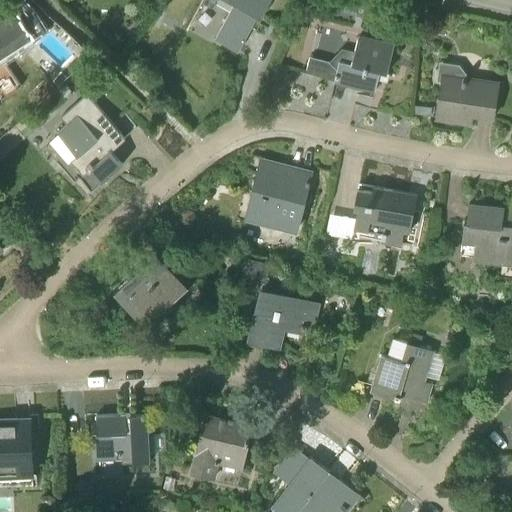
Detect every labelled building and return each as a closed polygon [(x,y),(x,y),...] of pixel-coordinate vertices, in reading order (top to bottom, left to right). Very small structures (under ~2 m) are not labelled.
[(270,0),(230,0),(235,2),(216,38),(239,50),(258,15),(261,17),(270,0)] [(336,0),(322,0),(322,8),(357,14),(358,4),(336,0)] [(0,56),(17,45),(44,27),(27,1),(0,19),(0,56)] [(337,72),(335,80),(376,90),(380,70),(387,72),(394,43),(359,35),(355,52),(342,49),(328,63),(337,72)] [(460,64),(440,61),(437,80),(443,81),(438,116),(461,120),(462,111),(493,116),(498,81),(467,77),(467,73),(460,64)] [(65,84),(58,90),(64,96),(71,90),(65,84)] [(64,142),(51,153),(77,182),(80,178),(92,191),(124,162),(112,149),(127,135),(88,92),(59,117),(64,123),(55,132),(64,142)] [(415,98),(413,111),(431,113),(433,100),(415,98)] [(260,165),(246,215),(297,228),(312,171),(288,164),(286,172),(260,165)] [(359,206),(353,233),(402,244),(405,230),(410,231),(418,194),(374,185),(373,189),(359,186),(355,205),(359,206)] [(467,221),(465,221),(463,239),(478,241),(476,255),(511,258),(511,206),(470,202),(467,221)] [(194,223),(197,217),(195,211),(189,208),(183,210),(180,216),(182,222),(188,225),(194,223)] [(124,289),(118,294),(148,327),(176,303),(173,300),(189,286),(158,251),(139,267),(138,265),(132,270),(133,272),(119,284),(124,289)] [(319,303),(262,289),(250,338),(279,345),(285,321),(313,328),(319,303)] [(425,382),(435,350),(409,342),(403,360),(382,354),(372,389),(401,398),(402,394),(427,401),(432,385),(425,382)] [(126,417),(126,411),(121,412),(121,413),(97,414),(99,460),(116,459),(116,452),(122,452),(122,462),(135,462),(135,461),(150,460),(148,413),(131,414),(131,417),(126,417)] [(242,467),(252,424),(206,413),(192,468),(216,474),(219,462),(242,467)] [(0,485),(34,484),(30,424),(17,424),(17,417),(0,418),(0,485)] [(347,511),(361,494),(311,455),(272,505),(281,511),(347,511)]
